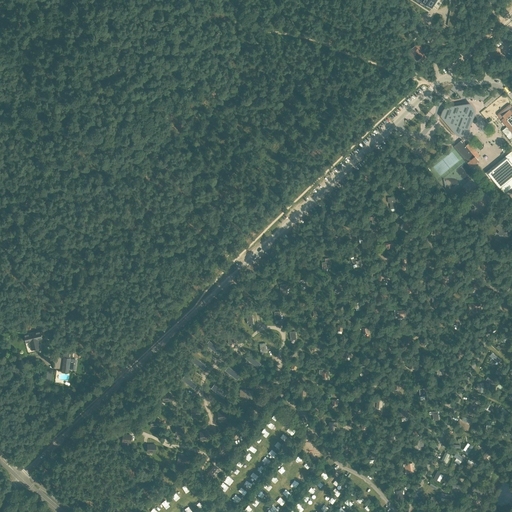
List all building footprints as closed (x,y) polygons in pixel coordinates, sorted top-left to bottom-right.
[(415,45),(408,52),(417,61),(420,58),(423,61),(427,57),(422,52),(425,50),(418,43),(416,46),(415,45)] [(445,107),(444,109),(441,115),(446,120),(447,121),(457,134),(459,135),(462,135),(464,135),(467,135),(476,112),(476,110),(476,108),(475,107),(471,102),(462,103),(451,105),(448,106),(445,107)] [(503,115),(511,107),(511,105),(510,103),(497,114),(503,121),(506,119),(503,115)] [(511,107),(503,115),(506,119),(503,121),(507,127),(509,125),(511,129),(511,107)] [(466,145),(464,143),(465,142),(462,139),(454,146),(471,167),(479,160),(476,156),(479,153),(470,142),(466,145)] [(511,152),(485,173),(490,178),(492,177),(505,193),(511,187),(511,150),(511,151),(511,152)] [(405,178),(397,179),(399,186),(406,185),(405,178)] [(397,196),(388,197),(388,203),(390,203),(391,209),(397,208),(396,205),(398,204),(397,196)] [(470,206),(467,213),(473,215),(476,208),(470,206)] [(375,216),(369,217),(370,220),(372,220),(372,223),(373,224),(376,223),(378,222),(377,215),(375,215),(375,216)] [(412,220),(404,221),(405,230),(409,229),(409,226),(413,225),(412,220)] [(511,230),(502,220),(496,226),(495,227),(504,236),(506,234),(508,236),(509,236),(510,235),(510,234),(511,232),(511,230)] [(444,227),(437,226),(435,235),(443,236),(444,227)] [(364,235),(366,235),(366,232),(358,232),(359,240),(365,239),(364,235)] [(429,260),(425,260),(425,266),(434,265),(433,256),(428,257),(429,260)] [(330,260),(330,258),(325,258),(325,263),(322,263),(322,269),(328,269),(328,265),(330,265),(330,262),(330,260)] [(351,260),(353,265),(356,264),(357,267),(363,265),(360,259),(357,260),(356,258),(354,258),(351,260)] [(486,263),(481,263),(482,270),(488,269),(488,267),(494,266),(493,261),(486,262),(486,263)] [(304,280),(300,280),(300,286),(306,286),(306,281),(308,281),(308,278),(304,278),(304,280)] [(335,284),(329,284),(329,289),(335,288),(335,292),(341,291),(340,283),(338,283),(338,284),(335,284)] [(412,286),(407,287),(408,293),(414,292),(413,288),(415,287),(415,284),(412,285),(412,286)] [(358,301),(354,302),(354,308),(359,307),(363,306),(363,300),(358,300),(358,301)] [(481,302),(469,304),(469,309),(474,308),(474,311),(479,311),(479,308),(481,307),(481,302)] [(313,310),(313,317),(318,317),(318,310),(319,310),(319,306),(311,306),(311,310),(313,310)] [(410,316),(410,309),(397,310),(397,318),(401,318),(401,316),(410,316)] [(40,348),(38,340),(42,339),(40,331),(24,335),(26,343),(30,342),(31,348),(35,347),(36,349),(40,348)] [(388,351),(392,349),(391,343),(387,345),(386,342),(384,343),(385,348),(387,348),(388,351)] [(212,343),(209,347),(218,354),(221,350),(212,343)] [(492,353),(490,356),(498,362),(501,359),(492,353)] [(68,372),(70,358),(64,357),(62,372),(68,372)] [(251,357),(248,361),(258,368),(261,364),(251,357)] [(197,358),(194,362),(203,369),(206,365),(197,358)] [(366,365),(358,367),(359,371),(362,371),(363,374),(368,373),(367,367),(366,367),(366,365)] [(231,368),(228,372),(237,380),(240,376),(231,368)] [(323,370),(319,370),(319,375),(322,374),(322,378),(328,378),(328,375),(329,375),(329,371),(327,371),(323,372),(323,370)] [(487,376),(485,379),(488,381),(490,383),(493,385),(495,381),(487,376)] [(187,377),(184,381),(194,389),(197,385),(187,377)] [(217,386),(214,390),(223,398),(226,394),(217,386)] [(428,388),(419,389),(420,396),(427,396),(426,391),(428,391),(428,388)] [(252,398),(252,391),(240,389),(240,395),(244,396),(244,397),(252,398)] [(502,407),(500,410),(501,411),(503,412),(507,416),(510,413),(502,407)] [(159,418),(150,418),(151,427),(159,426),(159,418)] [(477,421),(471,429),(475,432),(478,426),(479,425),(480,423),(477,421)] [(337,422),(329,422),(329,431),(334,431),(335,427),(337,427),(337,422)] [(176,427),(175,434),(183,435),(184,428),(176,427)] [(424,442),(426,442),(425,438),(420,438),(420,439),(417,440),(418,447),(424,446),(424,442)] [(470,444),(465,452),(468,454),(473,446),(470,444)] [(488,450),(480,458),(483,461),(491,453),(488,450)] [(457,453),(454,456),(463,462),(465,459),(457,453)] [(413,463),(405,464),(405,469),(407,468),(408,472),(414,471),(413,463)] [(474,475),(472,482),(483,485),(485,478),(474,475)] [(473,485),(470,490),(480,495),(483,489),(473,485)] [(470,492),(466,497),(475,504),(479,499),(470,492)]
